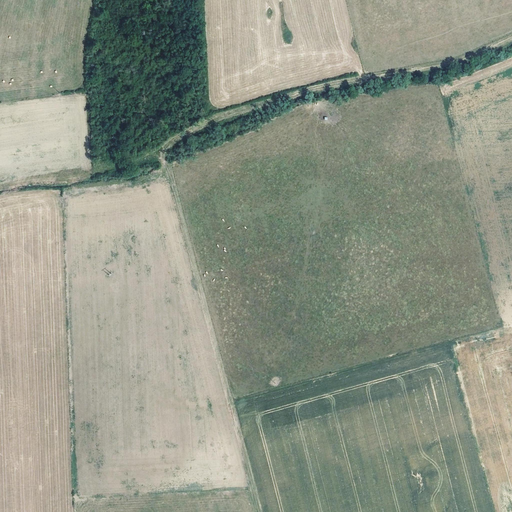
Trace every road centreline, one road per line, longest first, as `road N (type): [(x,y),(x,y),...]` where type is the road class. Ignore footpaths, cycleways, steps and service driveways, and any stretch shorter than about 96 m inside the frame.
road 1 (track): [(257,511),(162,152)]
road 2 (track): [(511,41),(419,71),(305,92),(186,134),(162,152)]
road 3 (track): [(162,152),(152,161),(0,184)]
